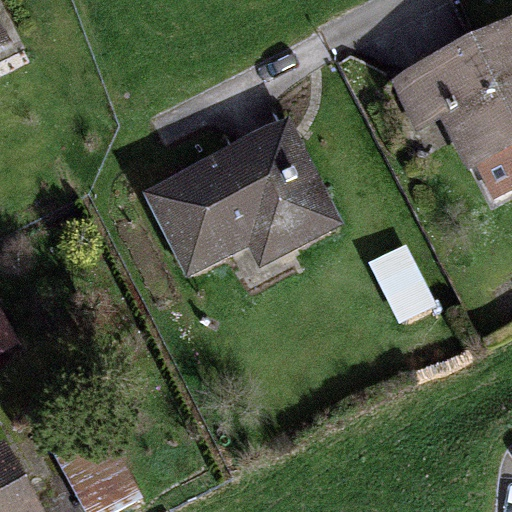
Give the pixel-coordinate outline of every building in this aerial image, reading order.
[(511,16),(392,83),(417,129),(444,115),(473,168),(477,166),(495,199),(511,189),(511,16)] [(342,221),(288,116),(141,191),(185,276),(245,246),(255,265),(342,221)] [(404,245),(368,263),(398,321),(433,303),(404,245)] [(0,306),(0,354),(20,344),(0,306)] [(55,451),(86,511),(112,511),(142,497),(105,425),(55,451)] [(45,511),(8,440),(0,443),(0,511),(45,511)]
